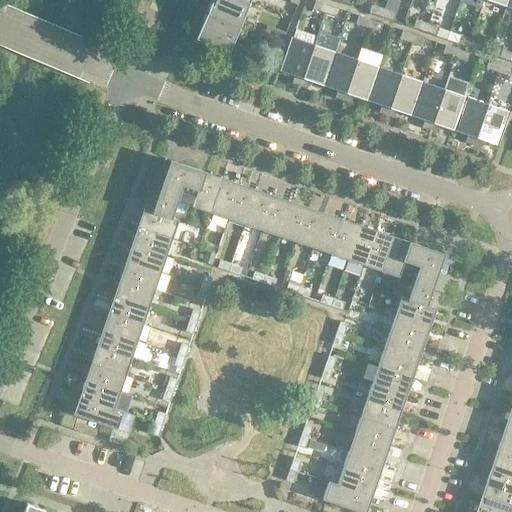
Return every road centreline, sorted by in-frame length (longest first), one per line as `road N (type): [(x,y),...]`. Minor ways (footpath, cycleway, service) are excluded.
road 1 (tertiary): [(499,208),(123,79)]
road 2 (residential): [(0,377),(123,79)]
road 3 (residential): [(417,511),(511,246)]
road 4 (residential): [(200,511),(0,439)]
road 5 (tertiary): [(123,79),(0,25)]
